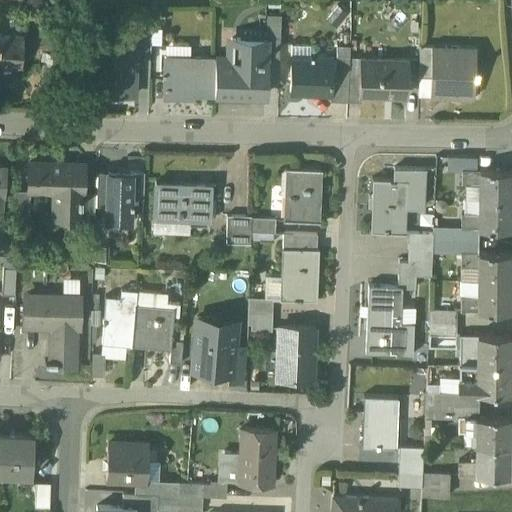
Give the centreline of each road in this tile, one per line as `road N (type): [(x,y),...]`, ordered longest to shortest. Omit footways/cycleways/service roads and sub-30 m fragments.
road 1 (residential): [(348,140),(0,122)]
road 2 (residential): [(348,140),(336,407)]
road 3 (residential): [(336,407),(73,394)]
road 4 (residential): [(511,143),(348,140)]
